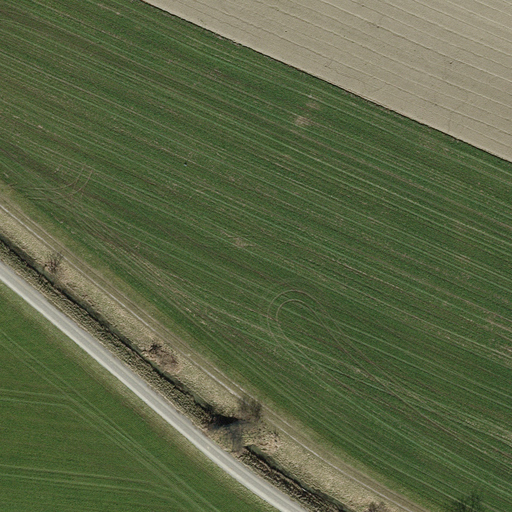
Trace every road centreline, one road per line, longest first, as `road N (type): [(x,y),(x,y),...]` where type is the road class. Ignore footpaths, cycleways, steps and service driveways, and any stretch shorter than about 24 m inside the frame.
road 1 (track): [(413,511),(286,432),(0,197)]
road 2 (track): [(291,511),(232,473),(0,271)]
